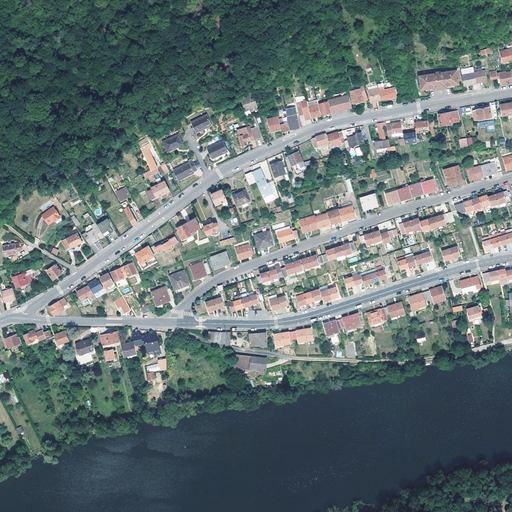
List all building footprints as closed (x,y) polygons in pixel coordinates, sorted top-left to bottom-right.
[(504,62),(511,59),(511,47),(511,46),(507,47),(507,50),(501,51),(504,62)] [(447,88),(447,86),(460,84),(458,70),(441,72),(435,73),(419,76),(421,90),(434,88),(434,90),(447,88)] [(475,73),(477,81),(480,80),(481,83),(487,81),(485,70),(475,72),(475,73)] [(502,84),(511,82),(511,77),(511,71),(505,72),(491,75),(491,79),(497,78),(499,83),(501,83),(502,84)] [(462,75),(464,83),(469,83),(469,85),(477,83),(477,81),(475,73),(462,75)] [(364,83),(359,84),(360,89),(352,91),(354,103),(364,101),(364,100),(368,99),(366,89),(365,86),(364,83)] [(379,86),(382,99),(397,96),(395,87),(385,90),(384,85),(379,86)] [(381,97),(378,88),(369,90),(372,102),(382,100),(381,97)] [(241,97),(243,102),(246,111),(258,107),(257,102),(253,103),(250,104),(249,99),(252,98),(250,94),(241,97)] [(349,96),(333,100),(336,111),(336,112),(352,108),(351,102),(349,96)] [(297,102),(300,115),(305,114),(307,114),(308,119),(312,118),(312,117),(311,113),(310,111),(308,102),(307,100),(297,102)] [(312,117),(319,116),(317,108),(315,100),(308,102),(310,111),(311,113),(312,117)] [(319,104),(322,115),(336,112),(336,111),(333,100),(329,101),(329,102),(319,104)] [(511,102),(501,105),(503,115),(510,114),(511,113),(511,102)] [(296,107),(287,109),(289,117),(292,130),(300,128),(296,107)] [(475,120),(492,117),(490,107),(473,110),(475,120)] [(453,122),(460,120),(458,111),(440,114),(442,125),(453,123),(453,122)] [(192,121),(196,132),(211,125),(207,114),(192,121)] [(271,131),(282,128),(280,120),(279,116),(268,119),(271,131)] [(280,120),(282,128),(283,132),(290,130),(289,125),(287,118),(280,120)] [(424,120),(415,122),(416,123),(417,132),(423,131),(423,130),(430,129),(429,120),(424,120)] [(486,127),(487,132),(495,131),(494,121),(476,122),(477,128),(486,127)] [(387,148),(390,147),(392,147),(390,140),(386,140),(384,127),(387,126),(387,125),(386,122),(378,123),(381,141),(376,142),(377,149),(387,148)] [(389,134),(403,132),(402,125),(402,122),(391,124),(391,125),(387,125),(387,126),(389,134)] [(257,123),(251,125),(238,129),(243,145),(247,144),(246,141),(255,138),(261,136),(257,123)] [(343,131),(328,136),(329,139),(330,143),(331,146),(346,142),(345,141),(344,136),(343,131)] [(390,140),(392,147),(395,146),(402,144),(401,143),(402,143),(401,139),(404,138),(404,134),(403,132),(389,134),(390,137),(390,140)] [(404,138),(405,144),(418,141),(416,132),(404,134),(404,138)] [(163,141),(168,151),(184,144),(179,133),(163,141)] [(328,136),(327,133),(320,135),(317,136),(317,137),(313,138),(315,144),(319,143),(320,146),(330,143),(329,139),(328,136)] [(345,141),(346,142),(347,147),(351,146),(364,143),(362,133),(357,134),(357,135),(349,137),(349,140),(345,141)] [(461,146),(469,145),(467,137),(459,139),(461,146)] [(222,141),(208,148),(212,158),(227,151),(222,141)] [(141,147),(143,151),(145,154),(152,170),(158,168),(153,157),(152,155),(155,153),(150,143),(141,147)] [(307,168),(304,160),(300,151),(289,156),(292,165),(293,165),(296,173),(307,168)] [(495,162),(483,166),(486,176),(492,174),(503,171),(500,159),(496,160),(497,162),(495,162)] [(174,169),(179,180),(194,172),(194,171),(197,170),(197,169),(202,167),(199,161),(194,163),(192,160),(174,169)] [(272,165),(276,176),(286,173),(282,161),(272,165)] [(483,166),(483,165),(469,169),(471,180),(486,176),(483,166)] [(458,182),(467,179),(466,175),(465,171),(461,172),(459,166),(445,170),(448,183),(457,180),(458,182)] [(253,173),(257,181),(262,192),(264,198),(273,194),(270,188),(272,188),(270,182),(268,183),(267,181),(265,176),(264,176),(261,169),(253,173)] [(248,181),(250,184),(257,181),(253,173),(246,175),(248,181)] [(435,179),(422,183),(423,186),(425,194),(438,190),(435,179)] [(127,187),(123,180),(113,185),(116,192),(117,192),(122,200),(131,195),(126,187),(127,187)] [(163,182),(159,184),(164,194),(170,191),(165,180),(163,182)] [(413,198),(425,194),(423,186),(422,183),(421,183),(409,186),(410,187),(413,198)] [(158,197),(164,194),(159,184),(153,187),(154,189),(158,197)] [(398,190),(398,191),(401,201),(413,198),(410,187),(398,190)] [(153,200),(158,197),(154,189),(149,192),(153,200)] [(217,205),(227,200),(223,189),(212,194),(217,205)] [(239,192),(233,194),(237,206),(251,201),(246,189),(239,192)] [(401,201),(398,191),(386,194),(390,205),(401,201)] [(507,191),(496,194),(501,208),(509,206),(507,202),(510,201),(507,191)] [(362,198),(365,210),(379,206),(375,194),(362,198)] [(488,197),(492,209),(493,210),(501,208),(496,194),(488,197)] [(488,195),(480,198),(484,211),(492,209),(488,197),(488,195)] [(476,212),(476,214),(484,211),(480,198),(472,200),(475,210),(476,212)] [(468,212),(475,210),(472,200),(454,206),(456,210),(460,213),(463,212),(467,211),(468,212)] [(56,219),(61,216),(54,206),(43,214),(49,222),(55,219),(56,219)] [(342,216),(343,221),(356,217),(353,207),(340,210),(342,216)] [(340,209),(328,213),(328,214),(331,225),(343,221),(342,216),(340,210),(340,209)] [(132,212),(128,215),(134,226),(138,223),(132,212)] [(436,217),(439,226),(446,224),(445,222),(449,221),(446,213),(436,217)] [(316,217),(319,228),(331,225),(328,214),(322,216),(316,217)] [(304,233),(319,228),(316,217),(316,216),(301,220),(304,233)] [(432,232),(440,229),(440,228),(439,226),(436,217),(428,219),(429,222),(432,232)] [(196,218),(187,223),(192,232),(201,227),(196,218)] [(415,234),(423,231),(423,230),(420,222),(419,218),(410,221),(414,231),(415,234)] [(429,222),(428,219),(420,222),(423,230),(423,231),(424,234),(432,232),(429,222)] [(98,225),(105,236),(106,237),(114,232),(109,224),(111,223),(109,220),(105,222),(104,222),(98,225)] [(210,222),(210,224),(204,226),(208,234),(211,233),(211,234),(213,234),(215,234),(218,233),(218,231),(217,228),(219,227),(219,225),(217,222),(214,224),(213,222),(212,221),(210,222)] [(414,231),(410,221),(399,225),(401,232),(405,230),(406,233),(414,231)] [(85,229),(87,232),(83,235),(89,243),(91,245),(94,243),(105,236),(98,225),(96,222),(85,229)] [(193,233),(192,232),(187,223),(178,227),(184,238),(193,233)] [(280,242),(299,237),(296,228),(278,233),(280,242)] [(486,250),(493,248),(502,245),(510,243),(511,242),(511,229),(506,231),(498,234),(490,236),(482,238),(486,250)] [(380,235),(380,234),(379,230),(371,233),(374,242),(376,246),(383,244),(380,235)] [(392,230),(380,234),(380,235),(383,244),(391,241),(390,239),(394,237),(392,230)] [(222,240),(223,245),(235,241),(234,236),(231,237),(229,231),(225,232),(227,239),(222,240)] [(255,235),(259,249),(273,244),(270,231),(255,235)] [(63,241),(67,248),(72,246),(72,247),(83,242),(78,233),(63,241)] [(367,245),(374,242),(371,233),(360,237),(362,244),(366,243),(367,245)] [(167,252),(174,248),(172,245),(179,241),(176,236),(170,239),(169,239),(162,242),(162,244),(156,247),(159,253),(165,249),(167,252)] [(345,257),(346,258),(355,255),(354,253),(356,252),(353,242),(342,246),(345,257)] [(236,249),(239,259),(253,255),(249,245),(236,249)] [(142,263),(155,255),(149,246),(136,253),(142,263)] [(342,246),(334,248),(337,258),(338,260),(346,258),(345,257),(342,246)] [(4,251),(5,259),(18,257),(18,255),(22,254),(20,247),(16,248),(16,247),(3,249),(4,251)] [(458,247),(450,249),(442,252),(445,261),(453,259),(461,256),(458,247)] [(322,255),(324,263),(329,262),(329,260),(337,258),(334,248),(326,251),(327,254),(322,255)] [(212,257),(216,268),(231,263),(227,251),(212,257)] [(424,258),(425,263),(433,260),(430,252),(422,255),(424,258)] [(309,257),(312,267),(319,264),(316,255),(309,257)] [(422,255),(414,257),(417,265),(425,263),(424,258),(422,255)] [(302,262),(304,269),(312,267),(309,257),(301,260),(302,262)] [(401,270),(409,268),(406,260),(406,257),(398,259),(399,262),(401,270)] [(406,260),(409,268),(417,265),(414,257),(406,260)] [(57,264),(58,263),(52,259),(49,261),(53,266),(48,270),(54,279),(63,272),(57,264)] [(301,260),(293,262),(296,270),(296,272),(304,269),(302,262),(301,260)] [(125,277),(131,275),(133,277),(136,275),(135,273),(136,273),(140,281),(143,279),(140,274),(140,273),(139,274),(134,262),(121,267),(125,277)] [(191,266),(195,279),(212,272),(209,265),(205,266),(203,262),(192,266),(191,266)] [(283,275),(284,276),(296,272),(296,270),(293,262),(285,264),(286,267),(282,268),(282,269),(283,275)] [(269,272),(271,279),(284,276),(283,275),(282,269),(282,268),(280,265),(276,267),(277,269),(269,272)] [(376,268),(376,270),(380,280),(391,277),(388,268),(382,271),(380,266),(376,268)] [(121,267),(111,271),(114,277),(116,281),(125,277),(121,267)] [(35,271),(36,272),(38,274),(41,276),(43,273),(39,268),(35,271)] [(499,276),(500,278),(501,284),(509,282),(509,281),(508,279),(506,271),(505,268),(502,269),(497,270),(499,276)] [(376,270),(369,272),(371,278),(372,283),(380,280),(376,270)] [(486,282),(500,278),(499,276),(497,270),(491,272),(483,274),(486,282)] [(177,293),(190,288),(184,271),(171,275),(177,293)] [(18,287),(33,281),(31,277),(26,278),(25,273),(22,274),(21,272),(17,273),(18,275),(14,277),(18,287)] [(259,283),(271,279),(269,272),(260,274),(261,276),(257,277),(259,283)] [(364,284),(364,285),(372,283),(371,278),(369,272),(361,275),(363,283),(364,284)] [(108,289),(113,286),(112,284),(114,282),(109,273),(101,277),(108,289)] [(361,275),(353,277),(353,280),(355,285),(363,283),(361,275)] [(353,280),(353,277),(345,280),(347,288),(355,285),(353,280)] [(480,287),(477,277),(460,282),(464,292),(480,287)] [(89,284),(89,285),(92,289),(94,292),(104,287),(100,281),(99,281),(97,279),(89,284)] [(92,289),(89,285),(78,291),(83,301),(95,294),(94,292),(92,289)] [(14,287),(4,292),(6,303),(17,298),(16,294),(14,287)] [(172,290),(171,289),(168,290),(167,287),(153,292),(159,309),(164,307),(163,303),(175,298),(172,290)] [(329,290),(331,299),(339,296),(336,287),(328,289),(329,290)] [(442,287),(427,292),(429,300),(432,299),(434,304),(446,300),(442,287)] [(312,293),(315,301),(319,299),(322,298),(320,292),(320,289),(312,292),(312,293)] [(328,289),(320,292),(322,298),(323,301),(331,299),(329,290),(328,289)] [(293,304),(295,310),(300,308),(299,308),(299,305),(304,304),(307,303),(306,300),(304,294),(303,290),(290,294),(293,304)] [(312,292),(304,294),(306,300),(307,303),(315,301),(312,293),(312,292)] [(429,300),(427,292),(409,298),(413,311),(418,310),(417,308),(427,306),(426,301),(429,300)] [(243,303),(244,307),(252,304),(249,296),(249,293),(241,295),(242,299),(243,303)] [(257,294),(249,296),(252,304),(264,300),(264,299),(262,293),(257,295),(257,294)] [(280,307),(277,298),(276,294),(268,296),(273,310),(280,308),(280,307)] [(132,309),(128,303),(124,296),(115,302),(119,309),(122,307),(126,313),(132,310),(132,309)] [(221,296),(214,299),(206,302),(209,311),(217,308),(225,306),(221,296)] [(285,296),(277,298),(280,307),(280,308),(288,306),(285,296)] [(50,307),(55,315),(65,309),(63,306),(68,304),(64,298),(60,301),(50,307)] [(243,303),(242,299),(229,303),(231,311),(244,307),(243,303)] [(402,302),(384,308),(386,315),(390,314),(391,318),(405,313),(402,302)] [(471,320),(483,316),(481,312),(483,312),(481,307),(480,307),(479,306),(468,309),(471,320)] [(386,315),(384,308),(368,314),(372,325),(388,320),(386,315)] [(342,319),(339,320),(342,327),(344,326),(346,330),(362,325),(358,314),(343,318),(342,319)] [(342,327),(339,320),(335,321),(324,324),(327,335),(330,335),(334,334),(336,333),(339,332),(338,328),(342,327)] [(293,331),(294,339),(297,339),(298,342),(312,340),(311,329),(293,331)] [(40,341),(47,338),(44,332),(44,330),(37,334),(37,333),(31,335),(30,333),(25,336),(29,344),(36,341),(35,339),(38,338),(40,341)] [(47,338),(48,340),(53,338),(50,330),(44,332),(47,338)] [(66,342),(71,341),(67,331),(56,335),(56,337),(59,345),(66,342)] [(290,340),(294,339),(293,331),(275,334),(276,346),(291,344),(290,340)] [(417,342),(425,341),(424,331),(415,332),(417,342)] [(113,344),(120,342),(118,332),(102,336),(105,346),(113,344)] [(250,335),(251,346),(261,345),(262,346),(267,346),(266,333),(250,335)] [(23,343),(20,337),(19,337),(17,335),(6,340),(10,349),(13,347),(21,344),(23,343)] [(142,336),(134,338),(135,342),(136,346),(147,343),(149,354),(155,352),(156,355),(162,353),(162,352),(163,352),(162,347),(160,347),(158,336),(143,340),(142,336)] [(59,345),(56,337),(53,338),(55,344),(57,343),(58,347),(64,349),(67,343),(66,342),(59,345)] [(94,349),(90,340),(77,345),(81,355),(89,352),(90,355),(96,354),(94,349)] [(122,345),(125,357),(138,354),(136,346),(135,342),(122,345)] [(346,356),(355,355),(353,343),(345,344),(346,356)] [(114,350),(106,352),(108,361),(116,359),(114,350)] [(234,367),(250,369),(251,356),(243,356),(235,355),(234,367)] [(251,356),(250,369),(265,371),(267,358),(251,356)] [(15,429),(18,434),(23,432),(21,426),(15,429)]
